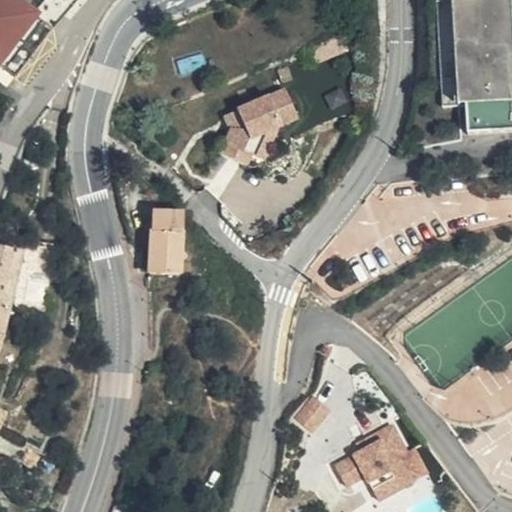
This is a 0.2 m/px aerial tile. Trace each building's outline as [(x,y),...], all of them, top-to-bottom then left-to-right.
[(0,0),(0,91),(7,97),(45,49),(75,17),(77,18),(92,0),(0,0)] [(444,0),(448,24),(452,99),(453,129),(464,127),(511,125),(511,101),(504,0),(444,0)] [(511,0),(504,0),(511,101),(511,125),(464,127),(466,158),(511,155),(511,0)] [(448,24),(432,25),(437,98),(452,99),(448,24)] [(292,138),(280,109),(230,131),(237,146),(234,154),(225,150),(215,176),(242,187),(246,175),(250,164),(258,166),(262,152),(273,146),(292,138)] [(237,146),(230,131),(219,137),(225,150),(234,154),(237,146)] [(260,181),(273,146),(262,152),(258,166),(250,164),(246,175),(260,181)] [(185,213),(150,209),(145,270),(178,274),(185,213)] [(0,242),(0,260),(21,266),(25,250),(0,242)] [(0,282),(16,287),(21,266),(0,260),(0,282)] [(23,306),(41,311),(42,310),(37,264),(33,263),(23,306)] [(42,310),(41,311),(43,312),(55,270),(37,264),(42,310)] [(0,282),(0,303),(12,306),(16,287),(0,282)] [(0,322),(6,324),(12,306),(0,303),(0,322)] [(316,394),(297,415),(315,430),(333,409),(316,394)] [(415,457),(395,422),(358,441),(363,452),(334,464),(347,489),(366,481),(379,506),(417,483),(406,462),(415,457)]
